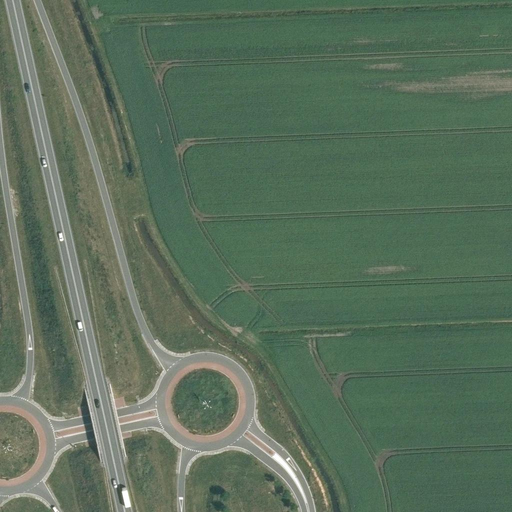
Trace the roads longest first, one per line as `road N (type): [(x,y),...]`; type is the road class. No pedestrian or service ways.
road 1 (trunk): [(123,511),(11,0)]
road 2 (trunk): [(176,366),(138,315),(86,134),(36,0)]
road 3 (trunk): [(0,143),(29,333),(20,401)]
road 4 (secondary): [(243,425),(249,396),(234,369),(206,357),(176,366)]
road 5 (secondary): [(159,395),(143,407),(62,425),(45,421)]
